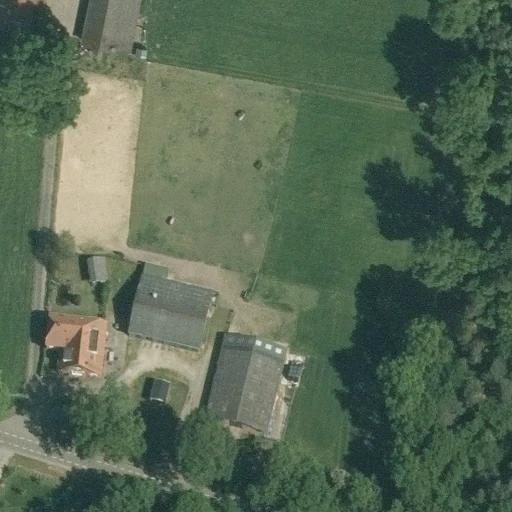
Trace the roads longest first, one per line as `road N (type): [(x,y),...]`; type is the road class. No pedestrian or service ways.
road 1 (unknown): [(16,442),(46,116),(65,0)]
road 2 (tertiary): [(233,511),(0,437)]
